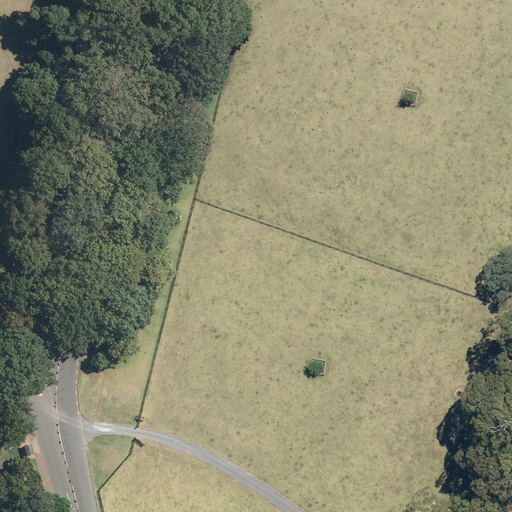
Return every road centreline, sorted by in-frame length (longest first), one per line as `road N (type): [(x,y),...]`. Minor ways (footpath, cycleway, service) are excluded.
road 1 (unclassified): [(166,0),(100,184),(73,340),(68,421),(88,511)]
road 2 (track): [(297,511),(189,447),(68,421)]
